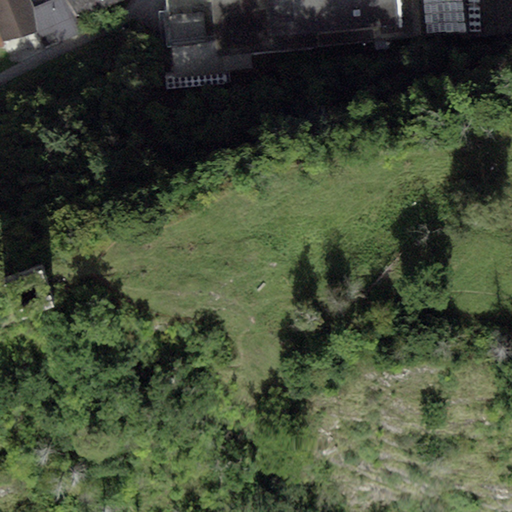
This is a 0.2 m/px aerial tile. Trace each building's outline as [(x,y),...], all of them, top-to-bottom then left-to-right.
[(34,8),(30,0),(0,0),(0,34),(4,44),(39,31),(34,8)] [(74,16),(66,0),(30,0),(34,8),(39,31),(40,39),(53,34),(58,44),(83,33),(74,16)] [(120,0),(66,0),(74,16),(120,0)] [(511,0),(164,0),(170,67),(511,34),(511,0)] [(42,267),(3,280),(17,320),(56,307),(42,267)]
